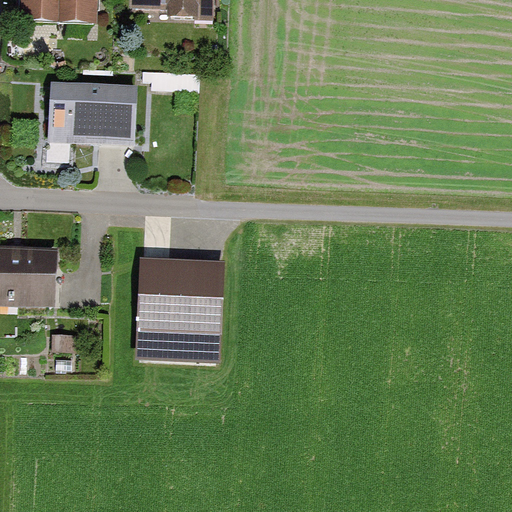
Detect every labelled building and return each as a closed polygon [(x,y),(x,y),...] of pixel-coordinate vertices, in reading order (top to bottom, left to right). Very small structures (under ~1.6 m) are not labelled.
[(24,0),(24,25),(61,26),(61,0),(24,0)] [(61,0),(61,26),(100,27),(100,0),(61,0)] [(133,0),(133,18),(219,21),(220,0),(133,0)] [(54,88),(51,147),(136,151),(139,92),(54,88)] [(0,250),(0,308),(57,311),(59,253),(0,250)] [(223,369),(226,266),(143,264),(140,367),(223,369)]
